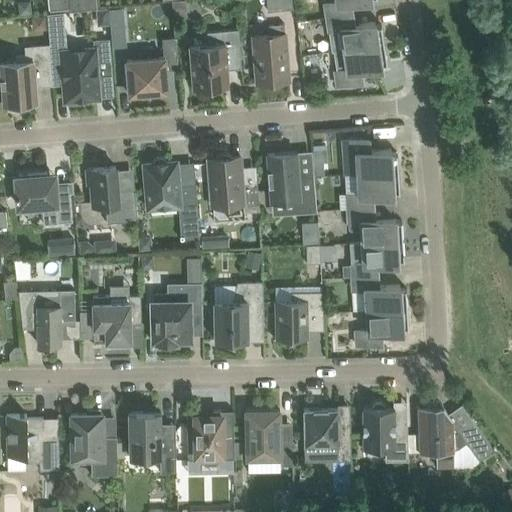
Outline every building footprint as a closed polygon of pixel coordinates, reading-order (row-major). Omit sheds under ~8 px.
[(24,1),(20,6),(20,13),(32,12),(30,0),(24,1)] [(96,0),(48,0),(49,10),(70,8),(70,10),(97,8),(96,0)] [(196,10),(194,0),(178,0),(180,12),(196,10)] [(292,0),(279,0),(281,9),(294,8),(292,0)] [(337,0),(337,1),(325,3),(327,16),(353,12),(351,1),(359,0),(337,0)] [(110,7),(111,21),(125,19),(124,6),(110,7)] [(98,19),(103,23),(109,23),(108,8),(97,9),(98,19)] [(49,24),(66,23),(65,11),(48,12),(49,24)] [(353,12),(327,16),(332,50),(334,49),(334,50),(385,42),(382,23),(380,23),(376,24),(376,20),(355,24),(353,12)] [(34,24),(39,28),(46,28),(45,15),(33,16),(34,24)] [(254,35),(257,81),(257,83),(267,82),(267,85),(270,88),(278,87),(280,84),(280,81),(290,80),(285,23),(269,24),(270,33),(254,35)] [(242,67),(239,28),(208,31),(209,43),(190,44),(194,88),(230,85),(228,68),(242,67)] [(179,68),(176,36),(163,37),(164,56),(127,59),(130,93),(169,90),(167,69),(179,68)] [(100,80),(112,78),(109,39),(95,40),(95,44),(93,48),(63,50),(67,98),(89,96),(89,95),(101,94),(100,80)] [(385,42),(334,50),(337,70),(335,70),(338,84),(363,80),(362,68),(383,65),(382,62),(386,61),(386,62),(388,61),(385,42)] [(53,83),(50,43),(26,45),(27,53),(17,54),(18,60),(1,62),(4,103),(38,101),(36,85),(53,83)] [(346,174),(358,173),(399,170),(398,150),(396,151),(392,151),(392,148),(370,149),(370,137),(343,139),(346,174)] [(314,169),(299,171),(297,150),(268,153),(272,200),(296,198),(297,207),(317,205),(314,169)] [(244,204),(259,203),(258,185),(244,186),(241,155),(233,156),(233,155),(229,152),(224,152),(220,153),(217,157),(209,158),(214,221),(246,219),(244,204)] [(177,160),(168,161),(167,158),(163,155),(158,156),(155,159),(154,162),(145,163),(149,206),(179,204),(180,216),(199,215),(196,182),(179,183),(177,160)] [(325,173),(324,161),(314,162),(315,174),(325,173)] [(138,220),(136,188),(121,189),(118,186),(116,165),(88,167),(89,183),(92,183),(94,205),(106,204),(108,222),(138,220)] [(358,173),(346,174),(347,194),(348,207),(374,206),(374,194),(395,193),(394,190),(399,189),(399,190),(400,190),(399,170),(358,173)] [(20,176),(17,177),(20,205),(43,204),(44,223),(73,220),(71,192),(56,193),(55,174),(48,174),(47,171),(19,173),(20,176)] [(362,229),(362,241),(403,238),(402,218),(401,218),(401,219),(396,219),(396,216),(375,217),(374,206),(348,207),(349,227),(351,229),(362,229)] [(6,209),(0,210),(0,226),(8,226),(6,209)] [(319,243),(318,225),(306,226),(307,243),(319,243)] [(215,234),(202,235),(202,247),(215,246),(215,234)] [(63,237),(65,254),(76,253),(74,236),(63,237)] [(152,248),(152,240),(147,236),(138,236),(139,249),(152,248)] [(352,275),(379,274),(378,262),(399,261),(399,257),(403,257),(403,258),(405,257),(403,238),(362,241),(351,241),(351,261),(352,264),(352,275)] [(93,245),(88,240),(80,240),(81,254),(94,253),(93,245)] [(322,262),(321,244),(307,244),(307,263),(322,262)] [(246,265),(258,267),(261,253),(249,250),(246,265)] [(142,267),(149,267),(153,263),(153,255),(142,256),(142,267)] [(352,275),(352,264),(343,265),(344,276),(352,275)] [(365,288),(367,308),(408,306),(406,286),(405,286),(405,287),(401,287),(401,284),(379,285),(379,274),(352,275),(353,289),(365,288)] [(17,296),(16,278),(4,279),(6,297),(17,296)] [(233,300),(215,300),(216,339),(220,339),(228,343),(235,338),(249,338),(249,322),(265,322),(264,280),(238,280),(233,300)] [(153,291),(154,301),(154,328),(154,337),(157,337),(160,337),(162,343),(164,345),(167,345),(170,345),(173,342),(174,337),(190,337),(190,333),(190,310),(203,309),(203,296),(203,284),(202,281),(168,282),(168,291),(153,291)] [(58,342),(62,342),(62,337),(62,319),(76,319),(75,289),(60,289),(19,289),(24,326),(38,326),(38,342),(42,342),(42,344),(58,344),(58,342)] [(324,310),(323,290),(292,290),(292,298),(276,299),(277,338),(308,337),(308,310),(324,310)] [(94,295),(94,301),(95,341),(112,341),(113,345),(132,345),(132,322),(142,322),(141,293),(129,294),(130,301),(111,301),(110,294),(94,295)] [(409,325),(408,306),(367,308),(368,328),(356,329),(357,344),(383,342),(382,330),(404,329),(403,325),(408,325),(409,325)] [(15,346),(11,351),(11,358),(23,357),(22,345),(15,346)] [(495,449),(478,425),(464,434),(442,402),(440,400),(437,399),(434,399),(432,400),(430,401),(429,403),(429,405),(419,406),(421,452),(437,451),(437,466),(455,465),(454,448),(459,448),(467,441),(480,459),(495,449)] [(409,459),(408,433),(408,421),(396,421),(395,406),(385,406),(385,404),(381,400),(377,400),(373,404),(373,406),(363,407),(364,447),(386,446),(386,459),(409,459)] [(352,459),(351,423),(339,423),(339,407),(305,408),(305,444),(338,443),(339,459),(352,459)] [(101,408),(91,408),(87,409),(87,412),(71,412),(72,457),(92,457),(92,475),(119,474),(118,435),(104,435),(104,412),(101,412),(101,408)] [(294,464),(293,428),(281,428),(281,408),(246,409),(247,457),(281,456),(281,464),(294,464)] [(235,457),(234,409),(188,410),(189,458),(235,457)] [(177,471),(176,422),(162,422),(161,410),(129,411),(130,456),(161,455),(161,471),(177,471)] [(59,428),(44,428),(43,416),(28,416),(28,413),(7,413),(8,455),(27,455),(27,461),(40,461),(40,469),(60,468),(59,428)] [(341,496),(341,511),(340,511),(352,511),(352,496),(341,496)]
